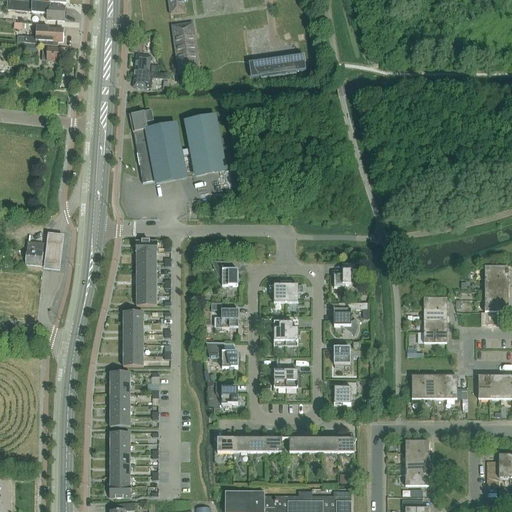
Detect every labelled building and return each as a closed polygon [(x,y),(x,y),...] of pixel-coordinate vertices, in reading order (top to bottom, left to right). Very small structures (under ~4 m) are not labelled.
[(14,1),(8,0),(7,11),(14,12),(48,15),(48,21),(65,22),(66,8),(51,7),(51,5),(33,3),(14,1)] [(185,13),(182,0),(168,0),(171,15),(185,13)] [(179,74),(199,72),(193,25),(173,27),(179,74)] [(25,43),(25,45),(58,48),(59,43),(63,43),(63,40),(64,30),(49,29),(36,29),(36,38),(26,38),(25,43)] [(62,62),(62,61),(63,50),(43,49),(42,62),(59,63),(59,62),(62,62)] [(136,56),(135,70),(135,72),(147,73),(149,62),(152,63),(152,59),(144,58),(144,57),(136,56)] [(300,58),(252,64),(254,77),(302,70),(300,58)] [(150,90),(151,79),(169,81),(169,76),(158,75),(149,74),(147,73),(135,72),(133,88),(147,90),(150,90)] [(129,116),(133,134),(142,185),(156,182),(156,184),(186,179),(182,158),(191,156),(195,177),(225,171),(215,118),(185,124),(190,150),(181,152),(175,124),(145,130),(145,129),(147,128),(146,123),(153,121),(151,111),(144,113),(129,116)] [(57,278),(60,278),(65,242),(62,241),(53,240),(48,240),(43,276),(48,277),(57,278)] [(157,254),(157,243),(149,243),(149,242),(142,242),(142,243),(136,243),(136,254),(157,254)] [(42,253),(43,245),(28,243),(27,252),(25,265),(41,267),(43,253),(42,253)] [(136,254),(137,254),(137,265),(156,265),(156,254),(157,254),(136,254)] [(228,287),(232,290),(232,287),(238,287),(238,271),(232,271),(232,263),(212,263),(213,266),(214,268),(215,271),(216,274),(218,276),(219,279),(221,281),(222,282),(222,287),(228,287)] [(137,265),(137,275),(156,275),(156,265),(137,265)] [(334,272),(334,289),(345,289),(345,286),(351,286),(351,279),(357,279),(357,265),(342,265),(342,272),(334,272)] [(508,280),(508,269),(508,268),(485,268),(485,280),(508,280)] [(137,275),(137,286),(156,286),(156,275),(137,275)] [(485,280),(485,291),(508,291),(508,280),(485,280)] [(274,304),(286,304),(286,282),(284,282),(283,282),(281,283),(280,283),(280,284),(281,283),(281,287),(269,287),(269,294),(274,294),(274,304)] [(287,282),(286,282),(286,304),(298,304),(298,294),(303,294),(303,287),(291,287),(291,283),(292,284),(292,283),(291,283),(289,282),(287,282)] [(137,286),(137,297),(156,297),(156,286),(137,286)] [(485,291),(485,302),(508,302),(508,291),(485,291)] [(137,307),(136,307),(136,308),(157,308),(157,307),(156,307),(156,297),(137,297),(137,307)] [(447,312),(447,302),(447,300),(423,300),(423,312),(447,312)] [(499,313),(508,313),(508,302),(485,302),(485,314),(487,313),(493,314),(499,313)] [(355,335),(354,337),(355,336),(356,334),(356,333),(357,331),(357,330),(357,329),(357,328),(357,327),(357,325),(357,324),(356,323),(356,322),(355,321),(354,320),(355,321),(351,323),(351,311),(364,311),(364,305),(369,305),(369,304),(338,304),(338,311),(334,311),(334,328),(343,328),(355,335)] [(214,329),(221,329),(238,329),(239,312),(237,312),(236,310),(235,305),(221,305),(221,312),(221,319),(214,319),(214,329)] [(423,312),(424,323),(447,323),(447,312),(423,312)] [(143,314),(123,314),(123,325),(143,325),(143,314)] [(286,347),(286,318),(274,318),(274,325),(279,325),(279,330),(274,330),(274,347),(286,347)] [(286,318),(286,347),(298,347),(298,330),(292,330),(292,325),(298,325),(298,318),(286,318)] [(424,323),(424,334),(447,334),(447,323),(424,323)] [(123,325),(123,336),(143,336),(143,325),(123,325)] [(424,345),(447,345),(447,334),(424,334),(424,345)] [(123,336),(123,346),(143,346),(143,336),(123,336)] [(224,344),(206,344),(206,345),(208,345),(211,361),(222,359),(222,370),(238,370),(238,354),(224,354),(224,344)] [(123,346),(123,357),(143,357),(143,346),(123,346)] [(350,349),(334,349),(334,366),(334,369),(344,371),(344,366),(350,366),(350,349)] [(407,349),(407,358),(416,358),(416,354),(416,350),(413,350),(407,349)] [(123,357),(123,368),(143,368),(143,357),(123,357)] [(270,374),(274,374),(273,389),(286,389),(286,360),(280,360),(280,366),(277,366),(270,367),(270,374)] [(286,360),(286,389),(298,390),(298,372),(291,372),(292,360),(286,360)] [(130,385),(130,375),(130,374),(110,374),(110,375),(110,385),(130,385)] [(423,378),(412,378),(412,401),(423,401),(423,378)] [(423,378),(423,401),(434,401),(434,378),(423,378)] [(434,378),(434,401),(445,401),(445,378),(434,378)] [(457,390),(457,378),(445,378),(445,401),(457,401),(457,390)] [(478,378),(478,401),(489,401),(489,378),(478,378)] [(489,378),(489,401),(501,401),(501,378),(489,378)] [(501,378),(501,401),(511,401),(511,378),(501,378)] [(221,406),(238,406),(238,395),(232,389),(223,389),(223,383),(215,383),(215,393),(216,395),(216,397),(218,398),(219,399),(221,406)] [(357,384),(350,384),(343,384),(342,390),(334,389),(334,406),(350,407),(351,396),(357,397),(357,384)] [(130,396),(130,385),(110,385),(110,396),(130,396)] [(457,401),(461,401),(467,401),(467,393),(467,390),(457,390),(457,401)] [(130,407),(130,396),(110,396),(110,407),(130,407)] [(130,418),(130,407),(110,407),(110,418),(130,418)] [(110,418),(110,428),(110,429),(130,429),(130,428),(130,418),(110,418)] [(130,446),(130,435),(130,434),(110,434),(110,435),(110,446),(130,446)] [(233,455),(233,440),(217,440),(217,455),(233,455)] [(233,440),(233,455),(249,455),(249,440),(233,440)] [(249,440),(249,455),(265,455),(265,440),(249,440)] [(265,440),(265,455),(282,455),(282,440),(265,440)] [(305,455),(305,441),(289,440),(289,455),(305,455)] [(305,441),(305,455),(321,455),(321,441),(305,441)] [(321,441),(321,455),(337,455),(337,441),(321,441)] [(337,441),(337,455),(354,455),(354,441),(337,441)] [(428,454),(428,444),(428,443),(405,443),(405,455),(428,454)] [(130,456),(130,446),(110,446),(110,456),(130,456)] [(405,455),(405,465),(428,465),(428,454),(405,455)] [(130,467),(130,456),(110,456),(110,467),(130,467)] [(510,456),(499,456),(499,463),(499,469),(499,476),(499,480),(510,480),(510,456)] [(405,465),(405,476),(428,477),(428,465),(405,465)] [(130,478),(130,467),(110,467),(110,478),(130,478)] [(340,476),(340,484),(348,484),(348,476),(340,476)] [(405,488),(428,488),(428,477),(405,476),(405,488)] [(131,489),(131,488),(130,488),(130,485),(130,478),(110,478),(110,488),(109,488),(109,489),(131,489)] [(109,489),(109,500),(115,500),(115,501),(123,501),(123,500),(131,500),(131,489),(109,489)] [(350,511),(351,506),(352,506),(352,503),(351,503),(351,493),(334,493),(333,498),(312,498),(311,494),(299,494),(298,498),(264,498),(264,494),(251,494),(251,495),(229,495),(229,494),(225,494),(224,511),(350,511)] [(405,510),(405,511),(428,511),(428,510),(422,510),(422,502),(402,502),(402,510),(405,510)]
